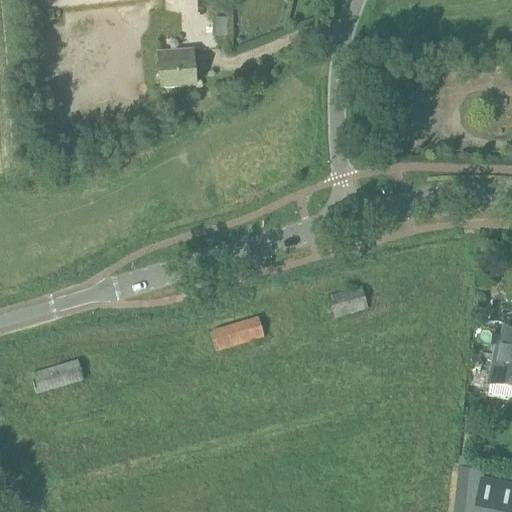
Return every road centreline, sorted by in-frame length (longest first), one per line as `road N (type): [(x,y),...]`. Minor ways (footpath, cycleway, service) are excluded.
road 1 (secondary): [(0,324),(351,219)]
road 2 (unclassified): [(351,219),(341,179),(337,56),(358,0)]
road 3 (secondary): [(351,219),(426,201),(511,195)]
